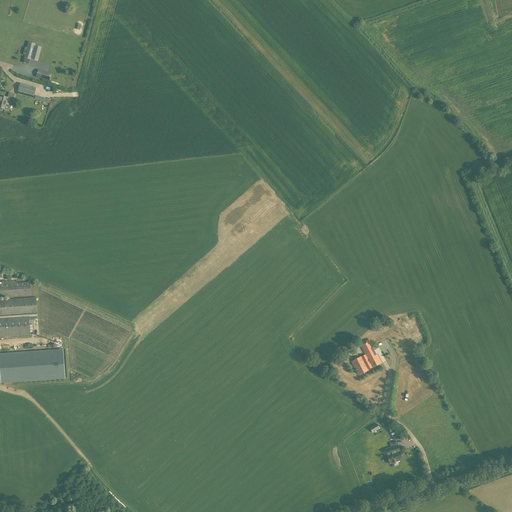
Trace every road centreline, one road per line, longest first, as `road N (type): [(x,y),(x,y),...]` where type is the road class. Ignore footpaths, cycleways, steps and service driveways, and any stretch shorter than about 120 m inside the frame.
road 1 (unclassified): [(358,511),(511,459)]
road 2 (unknown): [(432,487),(418,443),(385,407),(392,364)]
